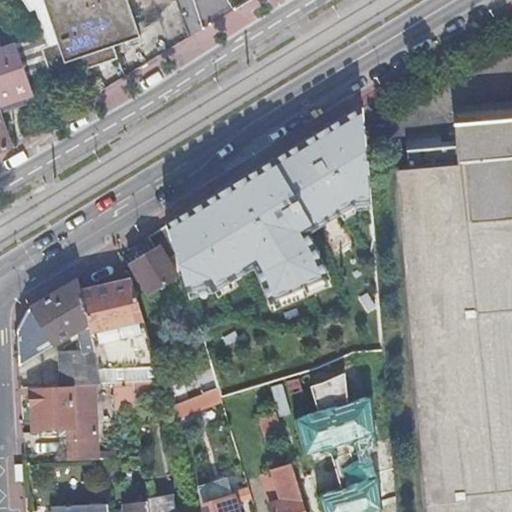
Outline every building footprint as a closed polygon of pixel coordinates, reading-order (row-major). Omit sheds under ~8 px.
[(23,0),(32,6),(42,34),(45,45),(54,42),(40,0),(23,0)] [(45,45),(57,80),(116,60),(113,49),(140,39),(127,2),(132,0),(40,0),(54,42),(45,45)] [(42,34),(14,43),(30,89),(57,80),(45,45),(42,34)] [(0,106),(2,112),(35,102),(30,89),(14,43),(0,48),(0,106)] [(167,224),(192,296),(251,263),(273,311),(329,283),(305,234),(355,201),(369,200),(362,109),(167,224)] [(0,149),(9,146),(0,117),(0,149)] [(401,165),(429,511),(511,511),(511,119),(454,124),(454,161),(401,165)] [(384,127),(366,129),(368,151),(386,150),(384,127)] [(178,278),(160,248),(132,265),(150,295),(178,278)] [(31,310),(18,333),(20,367),(79,332),(84,357),(66,361),(68,387),(71,387),(83,386),(94,386),(102,385),(99,372),(81,293),(79,281),(31,310)] [(162,382),(132,281),(81,293),(99,372),(114,371),(115,384),(132,384),(162,382)] [(114,371),(99,372),(102,385),(115,384),(114,371)] [(166,394),(162,382),(132,384),(134,396),(166,394)] [(72,390),(31,392),(32,410),(38,410),(39,431),(69,429),(70,462),(97,460),(94,386),(83,386),(71,387),(72,390)] [(221,401),(221,400),(218,391),(195,399),(199,409),(221,401)] [(174,419),(199,409),(195,399),(170,408),(174,419)] [(284,438),(277,413),(254,420),(261,444),(284,438)] [(105,462),(106,472),(121,471),(120,461),(105,462)] [(305,511),(292,467),(274,472),(281,500),(269,504),(270,511),(305,511)] [(281,500),(274,472),(273,471),(260,475),(269,504),(281,500)] [(350,511),(342,482),(303,494),(308,511),(350,511)] [(238,511),(234,497),(203,506),(204,511),(238,511)]
